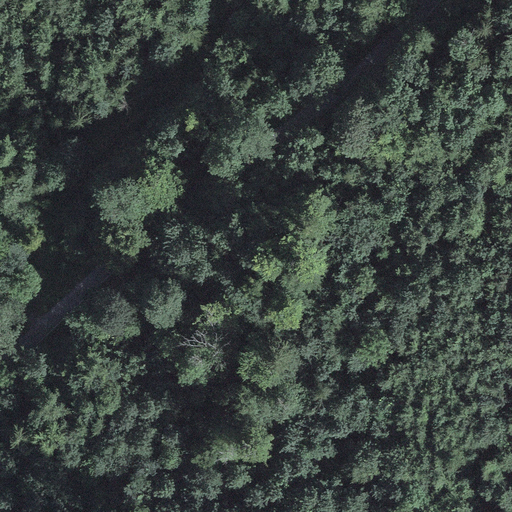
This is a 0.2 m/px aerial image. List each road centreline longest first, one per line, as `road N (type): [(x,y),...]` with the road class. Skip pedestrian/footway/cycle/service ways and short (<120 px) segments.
road 1 (track): [(0,371),(146,240),(337,94),(425,0)]
road 2 (track): [(30,340),(80,183),(106,153),(185,97),(247,0)]
